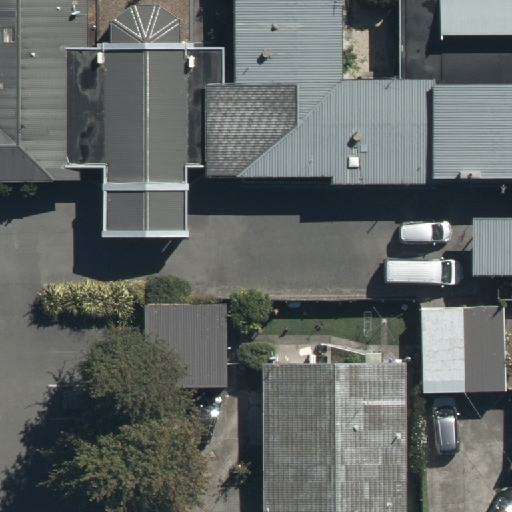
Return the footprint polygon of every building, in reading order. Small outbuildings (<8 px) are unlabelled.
[(183,21),(164,7),(135,7),(115,22),(115,43),(82,43),(81,0),(0,0),(0,176),(83,175),(83,165),(105,165),(106,234),(191,233),(190,164),(215,150),(232,149),(232,68),(229,41),(183,42),(183,21)] [(511,0),(404,0),(406,83),(350,83),(348,0),(238,0),(240,84),(232,68),(232,149),(215,150),(213,182),(338,181),(338,191),(429,190),(429,180),(511,178),(511,222),(478,223),(479,282),(511,281),(511,0)] [(148,387),(228,387),(228,307),(148,307),(148,387)] [(426,390),(506,389),(505,308),(425,309),(426,390)] [(404,511),(403,360),(266,362),(266,511),(404,511)]
